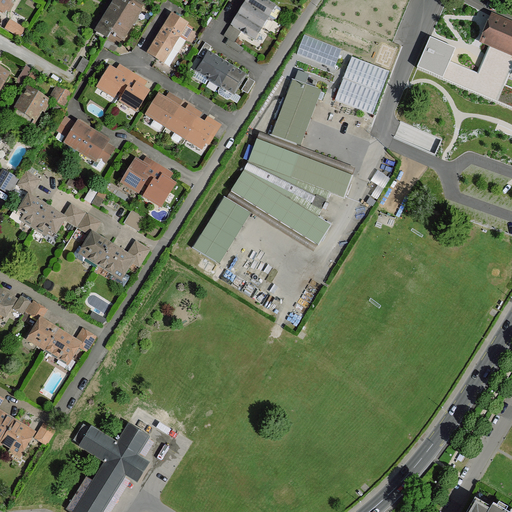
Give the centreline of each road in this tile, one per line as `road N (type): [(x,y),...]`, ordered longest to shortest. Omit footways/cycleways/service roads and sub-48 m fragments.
road 1 (residential): [(315,0),(53,420)]
road 2 (secondary): [(369,511),(448,423),(511,323)]
road 3 (residential): [(511,408),(450,511)]
